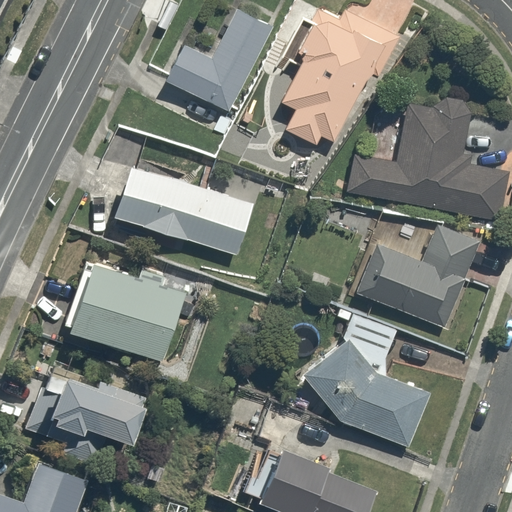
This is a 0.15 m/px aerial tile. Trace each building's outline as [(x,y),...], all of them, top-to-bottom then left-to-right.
[(365,0),(364,3),(359,0),(344,0),(337,13),(319,3),(297,43),(309,50),(283,96),(297,104),(286,123),(317,141),(325,128),(333,133),(366,74),(376,80),(419,3),(414,0),(365,0)] [(227,108),(273,22),(236,3),(211,50),(181,33),(160,72),(227,108)] [(439,102),(411,98),(403,157),(354,151),(349,188),(502,209),(507,165),(466,160),(474,96),(441,91),(439,102)] [(262,200),(136,158),(117,215),(242,257),(262,200)] [(484,236),(439,217),(424,252),(379,233),(356,285),(447,324),(484,236)] [(196,290),(85,252),(62,317),(174,355),(196,290)] [(406,320),(359,307),(347,338),(306,365),(346,425),(407,443),(425,380),(392,371),(406,320)] [(161,398),(50,358),(38,391),(54,396),(46,419),(63,425),(53,452),(92,466),(106,428),(145,442),(161,398)] [(300,417),(271,403),(257,430),(286,445),(300,417)] [(366,511),(376,489),(263,441),(243,490),(295,511),(366,511)] [(73,511),(85,480),(30,461),(18,498),(0,491),(0,511),(73,511)] [(187,511),(189,508),(169,500),(164,511),(187,511)]
